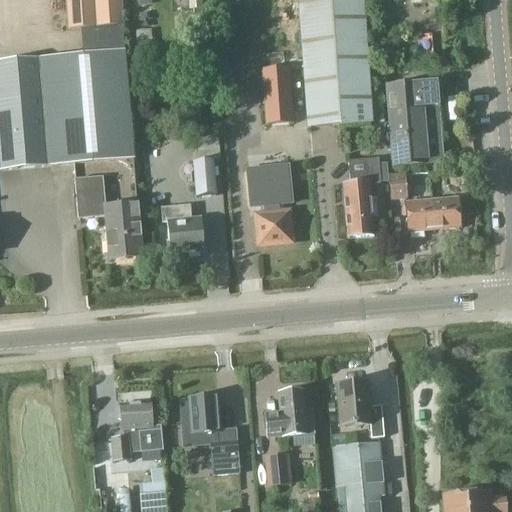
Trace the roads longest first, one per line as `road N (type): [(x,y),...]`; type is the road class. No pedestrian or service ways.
road 1 (secondary): [(0,342),(511,294)]
road 2 (unclassified): [(511,215),(493,0)]
road 3 (track): [(67,511),(51,337)]
road 4 (unknown): [(69,317),(56,270),(0,187)]
